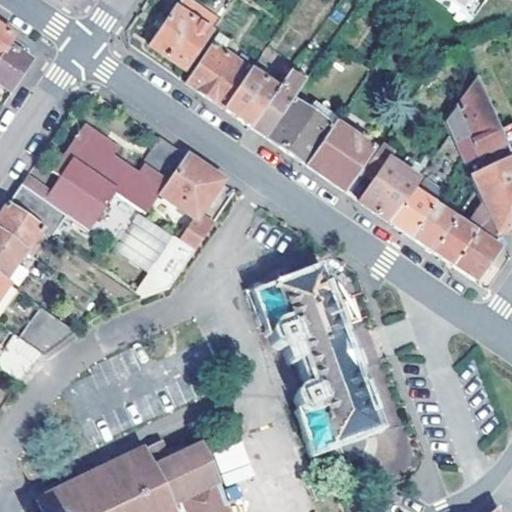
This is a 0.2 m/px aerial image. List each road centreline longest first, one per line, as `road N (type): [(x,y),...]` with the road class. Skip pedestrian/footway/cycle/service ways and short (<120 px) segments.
road 1 (residential): [(81,47),(485,329)]
road 2 (residential): [(0,163),(81,47)]
